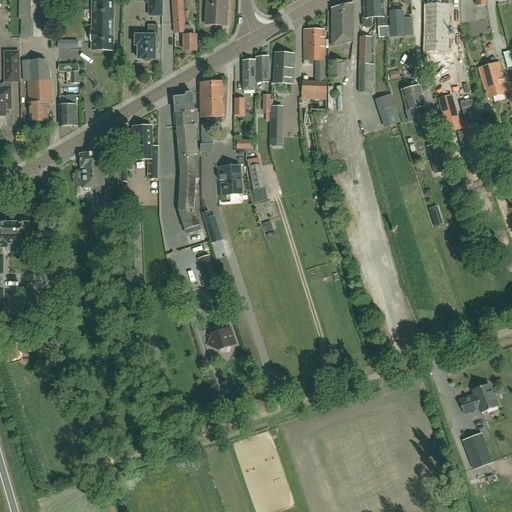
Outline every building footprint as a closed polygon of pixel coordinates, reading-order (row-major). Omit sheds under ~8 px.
[(21,19),(20,36),(33,37),(33,20),(31,19),(31,0),(19,0),(18,20),(21,19)] [(162,17),(162,0),(143,0),(144,4),(148,4),(148,17),(162,17)] [(172,0),(174,23),(174,33),(185,33),(185,51),(197,51),(196,35),(191,35),(190,26),(185,26),(183,0),(172,0)] [(228,0),(207,0),(206,25),(227,26),(228,0)] [(374,18),(372,0),(363,0),(365,18),(363,18),(363,27),(371,26),(371,18),(374,18)] [(372,0),(374,18),(378,17),(378,26),(387,25),(386,17),(384,17),(382,0),(372,0)] [(113,37),(113,21),(113,2),(93,2),(93,13),(93,31),(91,31),(91,41),(93,41),(93,51),(98,51),(107,51),(113,51),(113,37)] [(331,8),(331,47),(353,41),(353,3),(331,8)] [(436,50),(445,50),(446,50),(447,27),(446,27),(447,5),(437,5),(428,4),(427,16),(425,16),(425,22),(427,22),(426,50),(436,50)] [(401,11),(390,12),(391,26),(389,26),(390,37),(403,36),(402,26),(413,25),(412,17),(402,18),(401,11)] [(156,46),(158,46),(158,26),(149,26),(149,36),(136,36),(136,46),(139,46),(138,59),(142,60),(143,61),(146,62),(148,62),(150,61),(152,60),(155,60),(156,46)] [(388,27),(378,27),(379,38),(389,37),(388,27)] [(315,70),(315,81),(303,81),(302,90),(302,100),(327,100),(326,95),(327,75),(325,75),(325,70),(324,70),(324,30),(304,30),(304,60),(316,61),(316,70),(315,70)] [(373,92),(373,65),(370,65),(371,37),(360,37),(359,64),(359,92),(373,92)] [(503,53),(508,68),(511,66),(511,59),(509,51),(503,53)] [(19,83),(19,70),(19,52),(5,52),(5,70),(5,83),(11,83),(19,83)] [(274,83),(292,84),(294,54),(276,53),(274,83)] [(268,57),(256,57),(256,83),(268,82),(268,57)] [(50,71),(46,71),(46,60),(36,61),(40,122),(49,121),(48,113),(50,113),(50,108),(48,108),(48,103),(53,103),(51,80),(50,71)] [(30,122),(40,122),(36,61),(23,61),(24,82),(28,81),(30,122)] [(254,61),(242,61),(243,90),(255,90),(254,61)] [(329,61),(329,78),(345,78),(345,61),(329,61)] [(487,98),(507,93),(499,63),(479,69),(487,98)] [(58,65),(58,72),(70,72),(70,84),(79,84),(79,72),(79,65),(58,65)] [(223,82),(212,82),(200,83),(200,118),(212,118),(223,117),(223,82)] [(422,95),(419,86),(402,91),(407,111),(417,108),(420,118),(427,116),(425,106),(424,102),(425,101),(423,95),(422,95)] [(11,109),(11,88),(0,88),(0,116),(6,117),(6,109),(11,109)] [(186,96),(174,98),(181,173),(179,210),(186,234),(200,230),(195,210),(193,211),(195,179),(199,178),(199,154),(198,154),(195,125),(196,125),(196,122),(199,122),(199,110),(194,110),(193,95),(192,95),(191,93),(186,94),(186,96)] [(60,126),(77,125),(76,96),(67,96),(67,106),(60,106),(60,126)] [(244,99),(234,99),(234,115),(244,115),(244,99)] [(282,106),(271,106),(270,147),(281,147),(282,106)] [(152,126),(133,127),(134,160),(148,160),(149,179),(158,179),(158,150),(153,150),(152,126)] [(427,147),(435,175),(449,171),(441,143),(427,147)] [(104,152),(80,154),(81,169),(82,168),(83,189),(93,188),(93,190),(96,190),(97,209),(106,208),(104,152)] [(248,160),(253,191),(265,189),(261,164),(260,164),(259,158),(248,160)] [(219,176),(220,181),(223,181),(224,196),(230,195),(241,194),(239,167),(222,168),(222,176),(219,176)] [(258,201),(271,200),(269,189),(257,191),(258,201)] [(209,211),(202,213),(211,244),(222,240),(215,215),(211,216),(209,211)] [(102,215),(90,215),(91,238),(92,238),(100,237),(102,237),(102,215)] [(30,222),(0,222),(0,312),(5,312),(5,290),(1,290),(1,277),(4,277),(4,254),(3,254),(3,249),(30,249),(30,222)] [(268,224),(271,233),(277,231),(275,222),(268,224)] [(210,255),(197,259),(208,290),(220,286),(210,255)] [(219,350),(236,344),(231,328),(213,334),(212,336),(209,337),(210,340),(208,345),(219,350)] [(16,345),(7,348),(11,362),(20,359),(16,345)] [(471,396),(459,401),(464,415),(480,409),(481,413),(498,407),(494,395),(493,396),(488,384),(482,387),(481,386),(475,388),(475,390),(473,390),(475,396),(472,397),(471,396)] [(492,463),(482,435),(463,442),(474,470),(492,463)]
